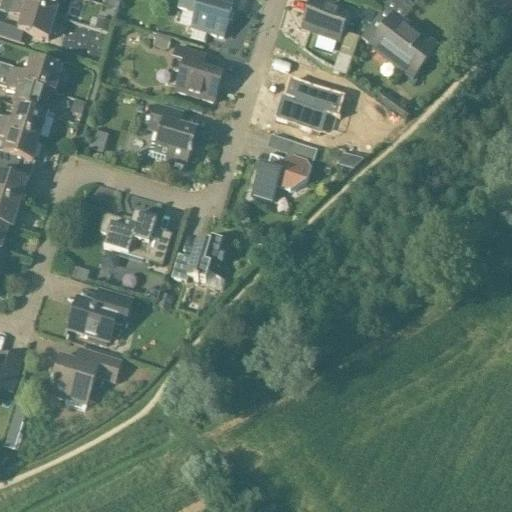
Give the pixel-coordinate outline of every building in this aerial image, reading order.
[(4,0),(4,2),(57,19),(57,18),(64,21),(68,18),(73,3),(71,0),(4,0)] [(219,0),(181,0),(179,9),(196,15),(191,30),(224,40),(233,12),(218,7),(219,0)] [(404,0),(386,0),(382,8),(405,20),(414,5),(404,0)] [(23,20),(19,32),(0,26),(0,39),(21,46),(24,35),(49,43),(57,19),(4,2),(1,13),(23,20)] [(350,14),(314,3),(305,32),(341,43),(350,14)] [(437,50),(394,17),(370,47),(413,80),(437,50)] [(99,21),(98,28),(73,26),(71,43),(104,47),(107,22),(99,21)] [(180,50),(176,64),(173,72),(183,75),(177,95),(216,107),(225,78),(204,72),(208,59),(180,50)] [(0,77),(53,94),(55,95),(63,71),(33,62),(28,77),(13,72),(14,71),(0,66),(0,77)] [(53,94),(0,77),(0,89),(7,92),(7,91),(19,94),(14,108),(18,109),(45,118),(53,94)] [(282,102),(275,124),(321,137),(322,135),(327,117),(337,120),(338,121),(341,121),(341,120),(339,119),(345,99),(290,82),(284,102),(282,102)] [(384,94),(377,102),(406,123),(411,116),(405,112),(406,110),(384,94)] [(0,128),(41,141),(48,119),(45,118),(18,109),(13,123),(2,119),(2,120),(0,119),(0,128)] [(159,135),(154,149),(152,148),(148,160),(166,166),(167,162),(185,168),(196,133),(179,128),(182,117),(155,109),(148,132),(159,135)] [(402,123),(387,111),(378,123),(393,135),(402,123)] [(41,141),(0,128),(0,138),(8,141),(3,155),(0,153),(0,165),(13,170),(16,160),(33,165),(41,141)] [(93,132),(88,151),(101,155),(107,136),(93,132)] [(258,178),(254,192),(251,202),(274,208),(279,192),(291,196),(308,185),(318,153),(291,145),(285,164),(272,160),(268,173),(258,178)] [(354,172),(364,162),(343,156),(340,168),(354,172)] [(0,201),(20,208),(27,185),(10,179),(13,170),(0,165),(0,201)] [(0,228),(10,231),(12,232),(20,208),(0,201),(0,228)] [(122,222),(113,219),(107,218),(102,221),(99,231),(102,237),(107,238),(103,250),(128,258),(163,269),(173,238),(153,232),(155,224),(134,218),(133,222),(123,219),(122,222)] [(0,252),(3,254),(10,231),(0,228),(0,252)] [(198,242),(192,262),(180,258),(173,281),(186,285),(188,280),(207,286),(209,279),(221,283),(232,247),(212,241),(210,246),(198,242)] [(94,308),(78,303),(69,332),(110,345),(114,331),(124,334),(133,305),(99,294),(94,308)] [(85,414),(86,409),(88,409),(96,380),(116,386),(122,365),(94,356),(91,369),(61,360),(50,398),(67,403),(65,408),(85,414)] [(0,392),(12,396),(21,365),(0,358),(0,392)] [(4,450),(15,453),(30,404),(20,401),(4,450)]
